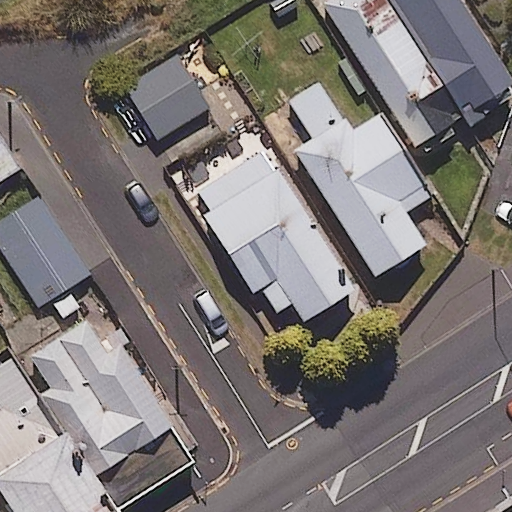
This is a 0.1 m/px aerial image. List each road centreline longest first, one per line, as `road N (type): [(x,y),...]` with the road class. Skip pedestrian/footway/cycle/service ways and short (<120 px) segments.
road 1 (residential): [(305,507),(48,84),(21,64),(0,63)]
road 2 (secondary): [(305,507),(511,375)]
